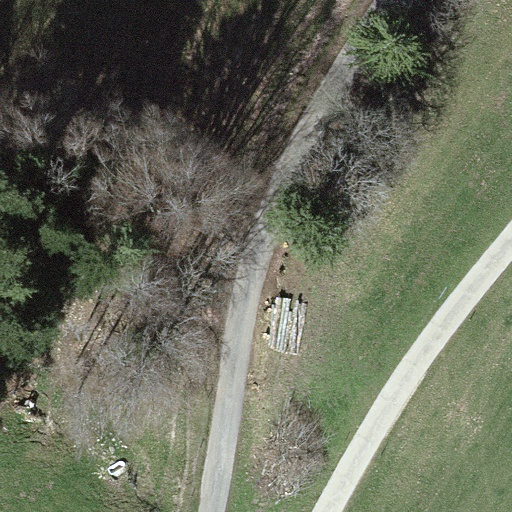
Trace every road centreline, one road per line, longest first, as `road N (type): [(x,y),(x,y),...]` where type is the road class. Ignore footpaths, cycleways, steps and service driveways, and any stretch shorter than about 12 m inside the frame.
road 1 (track): [(220,511),(264,284),(284,222),(335,111),(401,0)]
road 2 (unclassified): [(331,511),(429,341),(511,236)]
